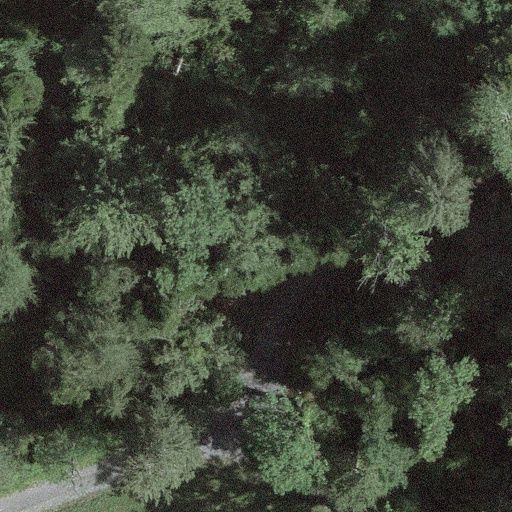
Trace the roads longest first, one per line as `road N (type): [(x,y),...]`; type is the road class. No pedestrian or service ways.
road 1 (track): [(511,82),(323,171),(9,366)]
road 2 (track): [(0,368),(249,457),(332,511)]
